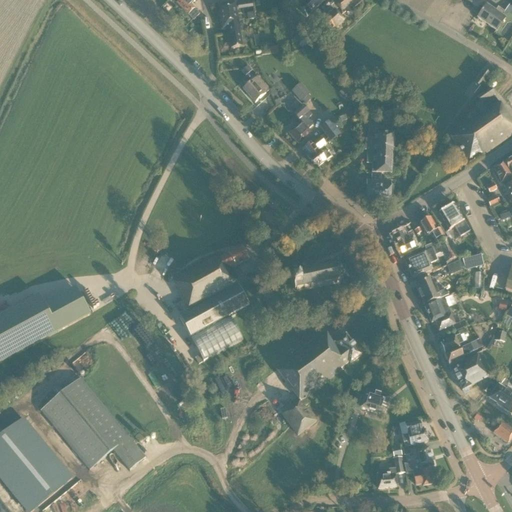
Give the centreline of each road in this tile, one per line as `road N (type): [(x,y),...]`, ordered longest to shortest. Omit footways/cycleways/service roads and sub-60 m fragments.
road 1 (primary): [(369,240),(275,170),(111,0)]
road 2 (primary): [(480,482),(369,240)]
road 3 (unclassified): [(291,511),(321,502),(455,493)]
road 4 (residential): [(511,72),(388,0)]
road 5 (track): [(133,286),(74,285),(0,307)]
